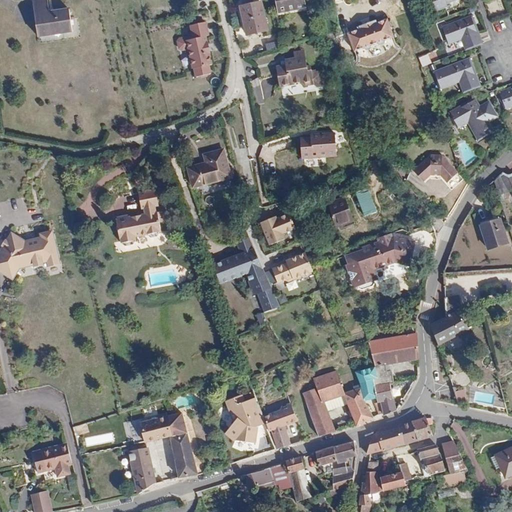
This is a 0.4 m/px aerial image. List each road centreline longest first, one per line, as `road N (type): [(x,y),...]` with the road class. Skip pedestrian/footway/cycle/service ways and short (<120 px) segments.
road 1 (residential): [(448,236),(373,153),(342,77),(325,0)]
road 2 (residential): [(363,429),(167,492)]
